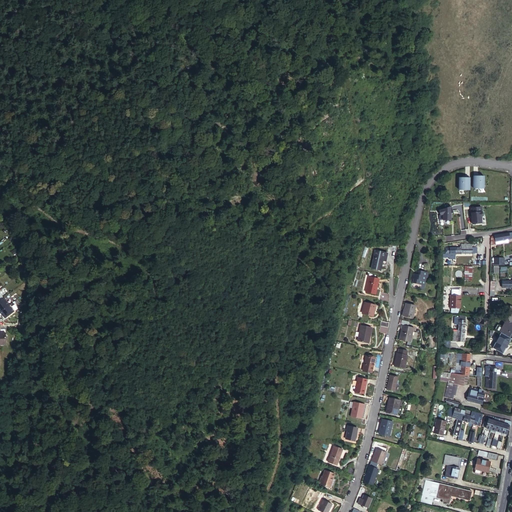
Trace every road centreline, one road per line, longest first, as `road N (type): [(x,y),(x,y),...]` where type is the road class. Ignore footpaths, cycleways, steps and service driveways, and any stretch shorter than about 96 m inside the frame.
road 1 (residential): [(412,238),(359,476),(342,511)]
road 2 (residential): [(511,166),(470,161),(438,172),(424,190),(412,238)]
